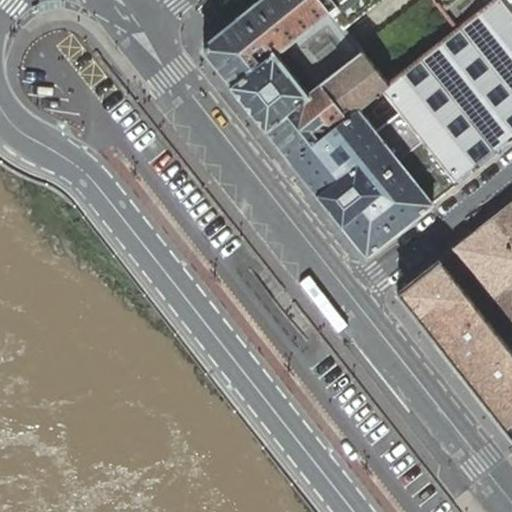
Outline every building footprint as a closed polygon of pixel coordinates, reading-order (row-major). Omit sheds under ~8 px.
[(203,48),(292,160),(358,108),(383,88),(388,84),(345,28),(322,0),(259,0),(203,45),(203,48)] [(322,0),(345,28),(380,0),(322,0)] [(393,101),(458,182),(511,139),(511,11),(503,0),(493,0),(458,28),(388,84),(383,88),(393,101)] [(435,0),(458,28),(493,0),(435,0)] [(358,108),(292,160),(311,184),(366,254),(458,182),(393,101),(383,88),(358,108)] [(511,201),(503,209),(511,220),(511,201)] [(511,220),(503,209),(454,247),(511,322),(511,220)] [(511,350),(439,259),(396,292),(488,408),(511,438),(511,350)]
